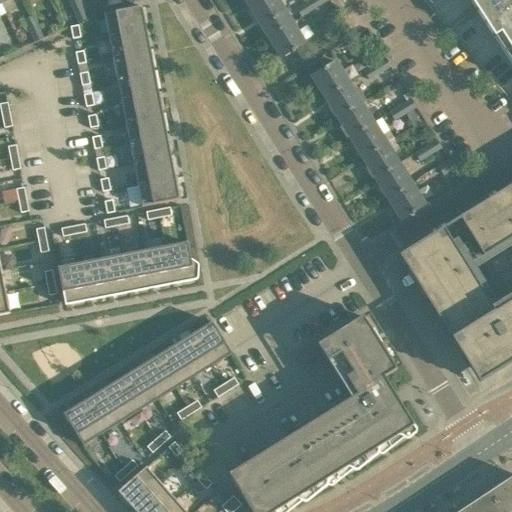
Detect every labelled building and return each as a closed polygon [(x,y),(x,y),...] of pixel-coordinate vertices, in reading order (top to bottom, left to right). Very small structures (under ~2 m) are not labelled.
[(68,0),(73,11),(81,8),(77,0),(68,0)] [(272,0),(244,0),(252,13),(272,0)] [(272,0),(252,13),(266,35),(290,20),(277,0),(272,0)] [(314,8),(327,0),(310,0),(310,1),(314,8)] [(511,0),(477,0),(482,6),(475,10),(494,39),(500,35),(511,53),(511,0)] [(314,8),(310,1),(296,9),(300,17),(314,8)] [(73,11),(78,23),(86,20),(81,8),(73,11)] [(141,8),(112,13),(104,15),(108,36),(146,29),(141,8)] [(29,31),(37,27),(32,16),(24,19),(29,31)] [(304,44),(290,20),(266,35),(281,59),(291,52),(291,53),(295,51),(294,50),(304,44)] [(78,26),(70,27),(72,40),(81,38),(78,26)] [(29,31),(34,43),(42,39),(37,27),(29,31)] [(112,58),(150,50),(146,29),(108,36),(112,58)] [(117,79),(154,72),(150,50),(112,58),(117,79)] [(83,52),(75,53),(77,66),(86,64),(83,52)] [(379,73),(389,67),(384,59),(374,66),(379,73)] [(311,76),(324,97),(348,83),(335,62),(311,76)] [(379,73),(374,66),(364,72),(369,80),(379,73)] [(121,100),(158,93),(154,72),(117,79),(121,100)] [(87,73),(79,74),(81,87),(90,85),(87,73)] [(324,97),(337,118),(361,103),(354,93),(360,89),(354,79),(348,83),(324,97)] [(125,122),(162,115),(158,93),(121,100),(125,122)] [(91,94),(83,95),(85,108),(94,106),(91,94)] [(410,100),(403,104),(400,106),(404,114),(415,108),(410,100)] [(0,104),(0,109),(2,117),(10,115),(7,103),(0,104)] [(337,118),(349,138),(373,123),(361,103),(337,118)] [(400,106),(397,108),(389,113),(394,120),(404,114),(400,106)] [(12,127),(10,115),(2,117),(4,129),(12,127)] [(96,115),(87,117),(90,129),(98,128),(96,115)] [(129,143),(166,136),(162,115),(125,122),(129,143)] [(349,138),(362,159),(386,144),(373,123),(349,138)] [(100,136),(91,138),(94,151),(102,149),(100,136)] [(133,165),(170,157),(166,136),(129,143),(133,165)] [(429,155),(440,148),(435,141),(425,147),(429,155)] [(386,144),(362,159),(375,179),(399,164),(398,163),(386,144)] [(16,146),(7,147),(10,159),(18,158),(16,146)] [(419,161),(429,155),(425,147),(414,154),(419,161)] [(137,186),(175,179),(170,157),(133,165),(137,186)] [(20,170),(18,158),(10,159),(12,171),(20,170)] [(104,158),(95,159),(98,172),(107,170),(104,158)] [(375,179),(388,199),(411,185),(405,174),(411,171),(404,160),(398,163),(399,164),(375,179)] [(461,183),(453,168),(448,161),(438,167),(443,175),(446,173),(454,187),(461,183)] [(108,179),(99,180),(102,193),(110,191),(108,179)] [(175,179),(137,186),(142,208),(179,200),(175,179)] [(511,181),(501,189),(503,191),(490,199),(488,197),(476,204),(477,207),(399,256),(409,272),(407,274),(414,286),(417,284),(426,300),(424,302),(432,314),(434,312),(444,328),(441,329),(449,342),(452,340),(461,356),(459,357),(466,370),(469,368),(479,384),(511,363),(511,181)] [(424,206),(411,185),(388,199),(401,220),(411,214),(411,215),(415,213),(414,212),(424,206)] [(16,190),(18,202),(26,200),(24,188),(16,190)] [(28,212),(26,200),(18,202),(20,214),(28,212)] [(112,200),(104,202),(106,214),(115,213),(112,200)] [(159,218),(171,216),(169,208),(157,210),(159,218)] [(159,218),(157,210),(146,213),(147,221),(159,218)] [(127,216),(115,219),(117,227),(129,224),(127,216)] [(105,229),(117,227),(115,219),(103,221),(105,229)] [(85,225),(73,227),(74,235),(86,233),(85,225)] [(61,229),(62,237),(74,235),(73,227),(61,229)] [(38,242),(46,240),(44,228),(36,230),(38,242)] [(46,240),(38,242),(40,254),(48,252),(46,240)] [(187,243),(165,248),(172,283),(194,279),(187,243)] [(150,287),(172,283),(165,248),(143,252),(150,287)] [(150,287),(143,252),(122,256),(129,291),(150,287)] [(122,256),(101,260),(108,295),(129,291),(122,256)] [(108,295),(101,260),(80,264),(87,300),(108,295)] [(87,300),(80,264),(57,268),(64,304),(87,300)] [(52,271),(44,272),(46,284),(54,283),(52,271)] [(54,283),(46,284),(48,296),(56,295),(54,283)] [(0,316),(10,314),(5,292),(0,293),(0,316)] [(229,475),(251,511),(276,511),(413,427),(383,379),(396,370),(363,318),(317,346),(351,399),(229,475)] [(211,323),(193,334),(212,366),(231,354),(211,323)] [(194,377),(212,366),(193,334),(174,346),(194,377)] [(175,389),(194,377),(174,346),(156,357),(175,389)] [(137,369),(157,400),(175,389),(156,357),(137,369)] [(138,412),(157,400),(137,369),(119,380),(138,412)] [(228,392),(238,385),(234,378),(224,384),(228,392)] [(119,380),(100,392),(120,423),(138,412),(119,380)] [(217,398),(228,392),(224,384),(213,391),(217,398)] [(100,392),(82,403),(102,435),(120,423),(100,392)] [(186,407),(191,414),(201,408),(197,401),(186,407)] [(83,446),(102,435),(82,403),(63,415),(83,446)] [(176,414),(181,421),(191,414),(186,407),(176,414)] [(156,439),(161,445),(170,437),(165,431),(156,439)] [(152,453),(161,445),(156,439),(147,447),(152,453)] [(176,457),(182,451),(174,442),(168,448),(176,457)] [(132,460),(123,468),(128,475),(137,467),(132,460)] [(189,472),(197,481),(203,475),(195,466),(189,472)] [(134,508),(161,484),(146,467),(118,493),(133,509),(134,508)] [(119,483),(128,475),(123,468),(114,477),(119,483)] [(211,484),(203,475),(197,481),(205,490),(211,484)] [(511,511),(511,477),(488,493),(500,511),(511,511)] [(162,511),(175,500),(161,484),(134,508),(133,509),(135,511),(162,511)] [(462,511),(500,511),(488,493),(461,511),(462,511)] [(235,511),(241,505),(233,496),(227,501),(235,511)] [(185,511),(175,500),(162,511),(185,511)] [(233,511),(235,511),(227,501),(221,507),(225,511),(233,511)]
